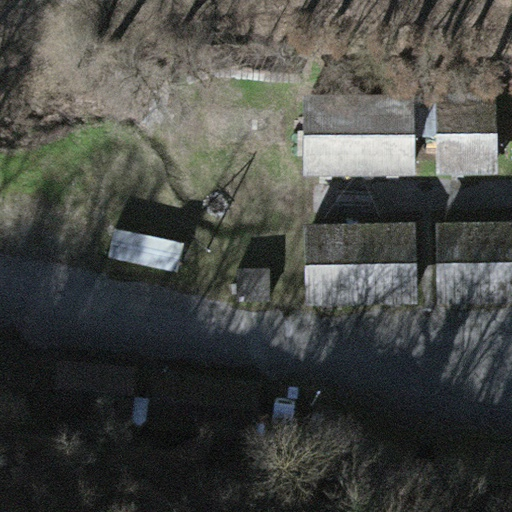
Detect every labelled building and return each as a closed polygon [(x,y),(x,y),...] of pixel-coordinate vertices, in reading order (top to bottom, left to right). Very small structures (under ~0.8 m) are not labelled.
[(399,71),(297,71),(297,132),(399,132),(399,71)] [(481,74),(435,74),(435,128),(481,128),(481,74)] [(211,141),(292,145),(294,108),(212,104),(211,141)] [(511,186),(423,187),(424,241),(511,239),(511,186)] [(400,188),(298,190),(298,243),(401,241),(400,188)] [(263,242),(262,213),(226,214),(228,244),(263,242)] [(124,305),(54,296),(48,340),(118,349),(124,305)] [(245,319),(148,311),(144,355),(241,364),(245,319)] [(408,374),(312,338),(297,376),(394,412),(408,374)] [(227,453),(229,368),(156,367),(154,451),(227,453)] [(511,391),(428,380),(422,422),(511,433),(511,391)]
